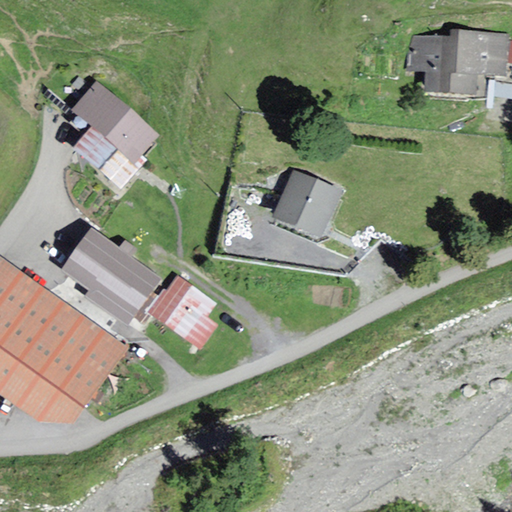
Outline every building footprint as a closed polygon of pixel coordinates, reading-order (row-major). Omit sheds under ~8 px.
[(483,98),(484,79),(504,80),(506,37),(453,34),(452,42),(415,40),(413,72),(429,73),(427,94),(483,98)] [(154,138),(96,88),(74,115),(95,133),(77,153),(121,191),(141,167),(134,161),(154,138)] [(318,241),(338,196),(295,177),(275,222),(318,241)] [(158,276),(92,231),(65,270),(94,290),(89,296),(126,322),(158,276)] [(0,388),(41,418),(72,419),(124,347),(0,259),(0,388)] [(214,304),(178,278),(153,312),(200,346),(215,325),(204,318),(214,304)]
